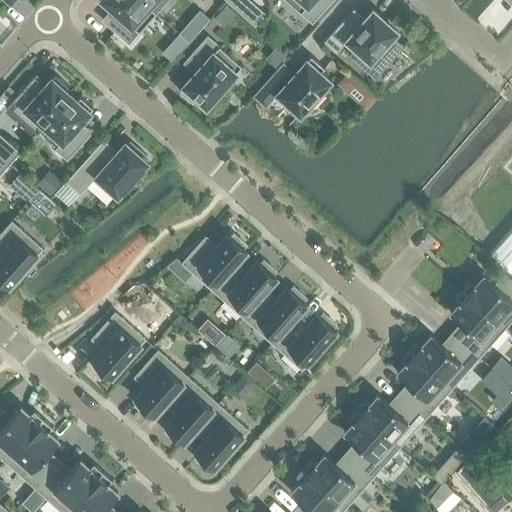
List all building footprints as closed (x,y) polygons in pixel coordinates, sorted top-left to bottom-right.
[(103,0),(115,11),(106,22),(128,42),(156,11),(148,4),(143,0),(103,0)] [(143,0),(148,4),(156,11),(165,0),(143,0)] [(227,0),(255,24),(265,12),(251,0),(227,0)] [(287,0),(312,21),(330,0),(287,0)] [(226,3),(214,16),(224,25),(236,12),(226,3)] [(356,49),(351,56),(375,76),(399,49),(388,39),(396,30),(372,9),(364,18),(352,8),(323,41),(336,52),(346,40),(356,49)] [(199,9),(178,32),(188,41),(209,18),(199,9)] [(178,32),(161,51),(171,60),(188,41),(178,32)] [(192,101),(196,97),(205,105),(241,64),(207,34),(187,57),(198,67),(178,89),(192,101)] [(266,105),(277,93),(299,112),(329,79),(320,71),(324,66),(310,54),(291,76),(279,66),(253,95),(266,105)] [(183,58),(168,70),(177,82),(193,70),(183,58)] [(347,71),(337,83),(365,108),(375,96),(347,71)] [(0,112),(7,105),(36,131),(43,123),(62,103),(70,94),(64,88),(68,84),(55,72),(45,84),(33,73),(15,93),(7,86),(0,94),(0,112)] [(62,103),(43,123),(62,140),(55,148),(67,158),(87,135),(76,125),(80,121),(93,106),(79,95),(76,99),(70,94),(62,103)] [(0,155),(9,163),(20,152),(0,134),(0,155)] [(124,141),(116,149),(103,137),(66,179),(79,193),(95,175),(117,194),(147,161),(144,158),(147,155),(137,146),(134,149),(124,141)] [(0,173),(9,163),(0,155),(0,173)] [(49,169),(37,183),(50,194),(62,181),(49,169)] [(19,171),(9,184),(28,201),(29,200),(39,189),(19,171)] [(39,189),(29,200),(45,214),(55,203),(39,189)] [(0,231),(0,250),(2,252),(0,254),(0,284),(1,286),(4,282),(8,285),(42,247),(11,219),(0,231)] [(511,228),(490,253),(511,272),(511,228)] [(211,288),(232,265),(246,250),(242,246),(245,243),(233,232),(230,235),(227,232),(212,248),(201,238),(181,261),(211,288)] [(241,315),(262,292),(276,276),(272,273),(275,270),(263,259),(260,262),(256,259),(243,275),(232,265),(211,288),(241,315)] [(470,279),(462,288),(505,327),(511,318),(511,279),(508,275),(498,286),(483,273),(475,283),(470,279)] [(241,315),(271,341),(292,318),(306,303),(302,299),(305,296),(293,285),(290,289),(286,285),(272,301),(262,292),(241,315)] [(458,302),(450,311),(464,324),(454,335),(478,357),(505,327),(462,288),(453,298),(458,302)] [(92,365),(104,376),(107,372),(111,376),(145,337),(114,310),(94,333),(105,343),(91,358),(95,362),(92,365)] [(292,318),(271,341),(301,368),(336,329),(332,326),(335,323),(323,312),(320,315),(316,312),(302,328),(292,318)] [(227,333),(216,345),(229,356),(239,344),(227,333)] [(417,338),(409,348),(452,386),(478,357),(454,335),(445,346),(430,333),(422,342),(417,338)] [(154,414),(168,398),(188,375),(157,348),(137,371),(148,381),(134,397),(138,400),(135,403),(147,414),(150,411),(154,414)] [(411,384),(401,395),(425,416),(452,386),(409,348),(400,357),(405,361),(396,371),(411,384)] [(511,364),(501,355),(491,366),(511,383),(511,364)] [(256,361),(247,371),(266,388),(275,378),(256,361)] [(184,440),(198,424),(218,401),(188,375),(168,398),(178,407),(164,423),(168,426),(165,430),(177,440),(180,437),(184,440)] [(511,386),(507,382),(497,394),(509,405),(511,400),(511,386)] [(364,398),(356,408),(399,446),(425,416),(401,395),(392,406),(377,393),(369,402),(364,398)] [(218,401),(198,424),(208,434),(194,450),(198,453),(195,456),(207,467),(210,464),(213,467),(248,428),(218,401)] [(0,455),(4,460),(43,417),(33,408),(29,413),(20,404),(6,419),(0,413),(0,455)] [(358,444),(348,455),(372,476),(399,446),(356,408),(347,417),(352,421),(343,431),(358,444)] [(4,460),(34,486),(55,463),(45,453),(58,438),(48,430),(52,425),(43,417),(4,460)] [(465,430),(455,442),(467,453),(477,441),(465,430)] [(469,455),(455,471),(484,505),(505,487),(473,450),(469,455)] [(311,458),(303,467),(346,506),(372,476),(348,455),(339,465),(324,452),(316,462),(311,458)] [(34,486),(63,511),(64,511),(102,470),(93,461),(89,466),(79,458),(66,472),(55,463),(34,486)] [(443,462),(432,474),(441,483),(444,480),(452,471),(443,462)] [(305,504),(297,511),(339,511),(346,506),(303,467),(294,477),(299,481),(290,491),(305,504)] [(64,511),(110,511),(104,506),(117,491),(108,483),(112,478),(102,470),(64,511)] [(0,473),(0,491),(9,484),(0,473)] [(441,483),(429,497),(442,511),(477,511),(444,480),(441,483)]
